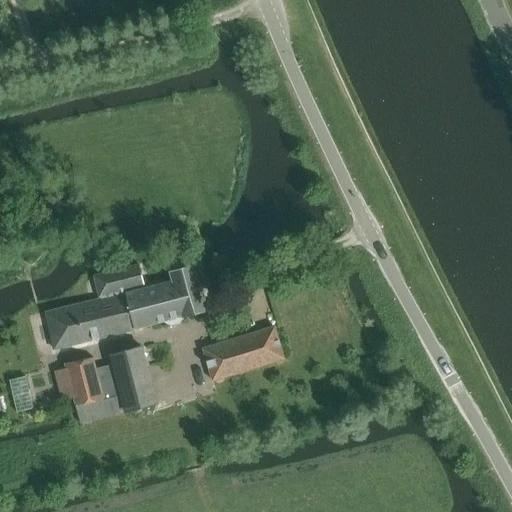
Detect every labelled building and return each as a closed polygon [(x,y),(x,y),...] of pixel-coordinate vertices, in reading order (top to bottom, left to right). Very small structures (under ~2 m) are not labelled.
[(139,265),(94,277),(99,298),(145,286),(139,265)] [(195,267),(171,274),(173,282),(141,291),(136,292),(126,294),(46,314),(54,350),(135,330),(135,329),(144,327),(165,322),(165,323),(171,326),(180,324),(184,319),(184,317),(207,311),(197,276),(195,267)] [(275,327),(203,349),(213,381),(284,359),(275,327)] [(94,358),(65,364),(76,406),(80,423),(125,412),(122,397),(128,395),(125,380),(118,382),(114,364),(96,369),(94,358)] [(16,409),(34,408),(32,376),(14,377),(16,409)]
